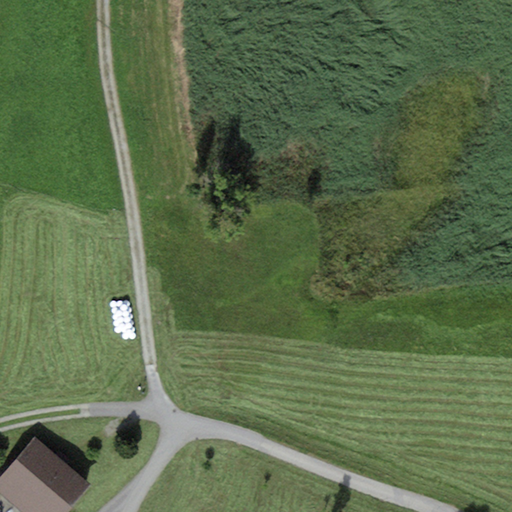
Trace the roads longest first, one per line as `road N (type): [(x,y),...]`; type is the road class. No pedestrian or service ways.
road 1 (track): [(157,412),(106,0)]
road 2 (residential): [(90,410),(157,412),(243,437),(437,511)]
